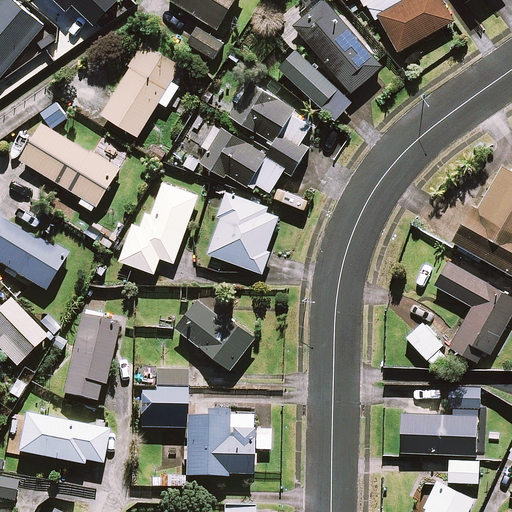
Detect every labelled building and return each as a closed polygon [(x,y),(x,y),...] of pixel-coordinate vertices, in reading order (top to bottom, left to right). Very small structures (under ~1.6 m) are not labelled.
[(0,77),(44,24),(14,0),(0,0),(0,1),(0,77)] [(117,10),(110,0),(83,0),(61,15),(76,38),(117,10)] [(234,0),(170,0),(217,28),(234,0)] [(383,66),(326,0),(323,0),(293,26),(352,93),(383,66)] [(347,0),(348,0),(347,0),(360,0),(364,8),(367,6),(375,20),(379,18),(399,52),(453,21),(441,0),(404,0),(401,2),(399,0),(347,0)] [(223,43),(199,28),(189,44),(213,59),(223,43)] [(181,66),(143,45),(102,115),(139,136),(159,101),(167,106),(179,87),(171,82),(181,66)] [(349,100),(300,54),(284,72),(333,117),(349,100)] [(222,128),(201,161),(225,177),(227,174),(254,190),(257,185),(270,193),(285,168),(291,172),(320,126),(250,83),(243,94),(238,91),(233,100),(238,103),(229,117),(271,143),(264,154),(222,128)] [(43,124),(21,160),(81,196),(77,203),(92,212),(118,169),(43,124)] [(511,174),(502,169),(479,211),(473,207),(453,242),(511,274),(511,174)] [(143,211),(138,226),(133,224),(120,261),(154,273),(160,257),(174,262),(198,196),(163,184),(152,214),(143,211)] [(262,272),(281,215),(267,210),(268,207),(224,192),(215,217),(220,219),(208,254),(262,272)] [(68,255),(0,215),(0,264),(46,292),(68,255)] [(511,312),(511,294),(448,258),(433,284),(472,306),(450,346),(483,365),(511,312)] [(0,349),(14,366),(46,340),(12,299),(0,308),(0,349)] [(222,317),(198,300),(177,329),(231,369),(255,336),(224,314),(222,317)] [(119,326),(80,317),(62,394),(101,403),(119,326)] [(443,344),(422,323),(407,338),(428,359),(443,344)] [(186,412),(187,372),(156,371),(155,394),(141,393),(140,428),(187,430),(185,476),(252,479),(253,447),(269,448),(270,427),(254,427),(254,415),(186,412)] [(479,388),(450,387),(449,406),(454,406),(454,415),(403,412),(401,451),(476,454),(479,388)] [(108,431),(25,416),(18,453),(101,468),(108,431)] [(479,462),(450,460),(449,481),(478,483),(479,462)] [(184,477),(152,476),(151,487),(184,487),(184,477)] [(18,481),(0,478),(0,498),(14,502),(18,481)] [(468,511),(475,499),(440,481),(425,511),(468,511)]
